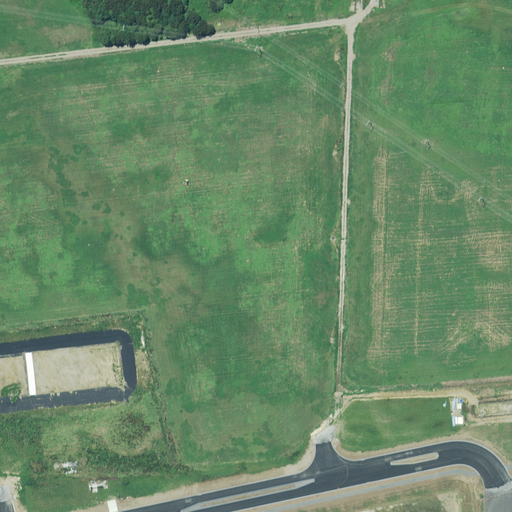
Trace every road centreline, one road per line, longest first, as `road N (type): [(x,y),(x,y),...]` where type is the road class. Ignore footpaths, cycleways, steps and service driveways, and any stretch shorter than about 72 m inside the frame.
road 1 (unclassified): [(137,511),(446,445),(473,447),(498,470),(505,492),(495,511)]
road 2 (track): [(0,53),(336,13),(361,0)]
road 3 (track): [(336,13),(323,373)]
road 4 (unclassified): [(492,511),(489,478),(466,457),(209,511)]
